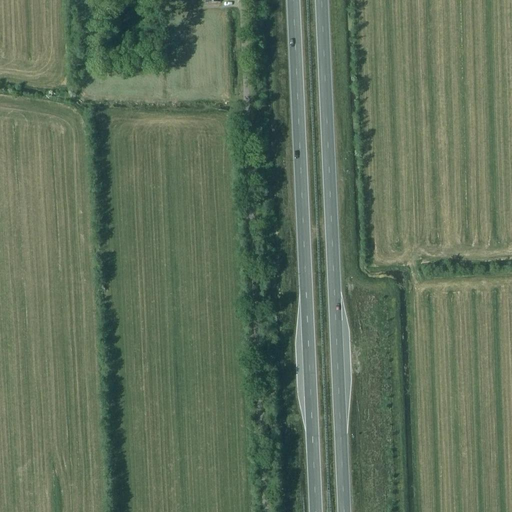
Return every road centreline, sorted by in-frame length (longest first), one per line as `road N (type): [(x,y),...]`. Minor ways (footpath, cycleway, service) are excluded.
road 1 (trunk): [(292,0),(315,511)]
road 2 (unclassified): [(264,511),(242,0)]
road 3 (trunk): [(343,511),(321,0)]
road 4 (track): [(511,253),(463,257),(432,249),(411,260),(414,285)]
